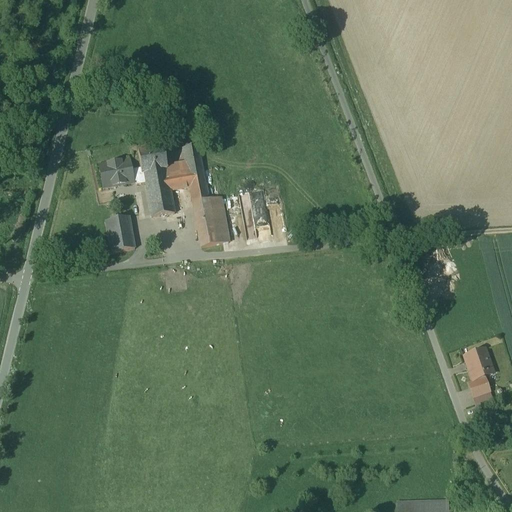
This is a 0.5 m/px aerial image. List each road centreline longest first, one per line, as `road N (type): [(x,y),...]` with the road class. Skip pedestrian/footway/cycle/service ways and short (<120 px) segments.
road 1 (unclassified): [(26,276),(378,237)]
road 2 (unclassified): [(378,237),(439,403),(500,511)]
road 3 (tertiary): [(93,0),(26,276)]
road 4 (unclassified): [(289,0),(378,237)]
